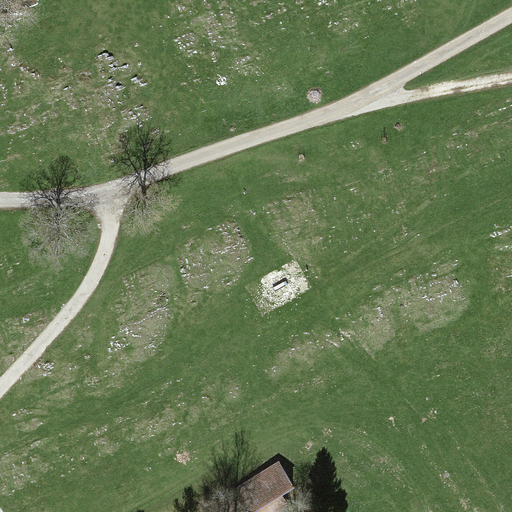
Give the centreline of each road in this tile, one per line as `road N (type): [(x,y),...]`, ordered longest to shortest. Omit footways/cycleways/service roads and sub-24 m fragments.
road 1 (unclassified): [(111,190),(329,113),(511,14)]
road 2 (unclassified): [(111,190),(98,267),(0,387)]
road 3 (track): [(370,95),(511,77)]
